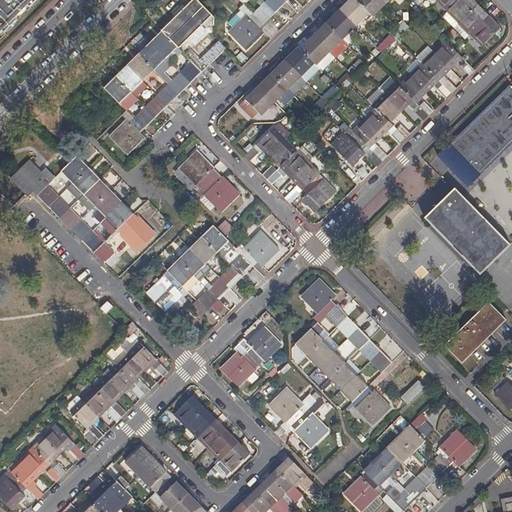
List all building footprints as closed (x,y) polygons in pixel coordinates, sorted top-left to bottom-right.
[(0,0),(0,35),(35,0),(0,0)] [(283,0),(267,0),(264,3),(275,14),(287,3),(283,0)] [(350,0),(339,11),(355,27),(368,14),(356,2),(354,0),(350,0)] [(357,0),(356,2),(368,14),(372,18),(386,4),(381,0),(357,0)] [(437,0),(436,1),(448,13),(460,0),(437,0)] [(460,0),(448,13),(458,24),(477,6),(471,0),(460,0)] [(190,9),(196,14),(203,8),(197,1),(190,9)] [(253,14),(264,25),(275,14),(264,3),(253,14)] [(259,30),(264,25),(253,14),(244,5),(239,9),(241,11),(246,16),(233,29),(228,33),(246,51),(263,35),(259,30)] [(470,35),(488,17),(477,6),(458,24),(470,35)] [(201,71),(207,65),(202,59),(200,61),(190,50),(189,51),(183,44),(200,28),(183,10),(161,31),(162,32),(177,48),(191,62),(201,71)] [(246,16),(241,11),(228,23),(233,29),(246,16)] [(339,11),(326,24),(342,40),(355,27),(339,11)] [(499,29),(488,17),(470,35),(481,47),(499,29)] [(326,24),(313,37),(329,53),(342,40),(326,24)] [(162,32),(151,44),(166,59),(177,48),(162,32)] [(300,50),(314,64),(316,66),(329,53),(313,37),(300,50)] [(450,69),(461,58),(454,51),(445,41),(433,52),(450,69)] [(151,44),(139,55),(154,70),(166,59),(151,44)] [(298,48),(285,62),(300,78),(314,64),(300,50),(298,48)] [(443,75),(450,69),(433,52),(422,63),(452,93),(456,89),(443,75)] [(139,55),(128,66),(143,81),(154,70),(139,55)] [(469,76),(474,71),(465,61),(460,67),(469,76)] [(202,73),(201,71),(191,62),(180,73),(190,84),(202,73)] [(272,74),(287,90),(300,78),(285,62),(272,74)] [(422,63),(410,75),(427,91),(433,86),(446,99),(452,93),(422,63)] [(128,66),(116,78),(131,93),(143,81),(128,66)] [(180,73),(168,85),(178,95),(190,84),(180,73)] [(259,87),(274,103),(287,90),(272,74),(259,87)] [(346,74),(339,84),(348,90),(355,80),(346,74)] [(410,75),(399,86),(415,103),(427,91),(410,75)] [(116,78),(105,89),(120,104),(131,93),(116,78)] [(396,83),(384,95),(404,114),(410,108),(423,121),(428,116),(419,107),(415,103),(399,86),(396,83)] [(168,85),(157,96),(167,106),(178,95),(168,85)] [(323,97),(330,104),(343,92),(336,85),(323,97)] [(479,175),(511,142),(511,88),(509,86),(449,144),(479,175)] [(261,116),(274,103),(259,87),(245,100),(261,116)] [(384,95),(372,106),(376,109),(392,126),(404,114),(384,95)] [(145,107),(156,118),(167,106),(157,96),(145,107)] [(322,111),(329,104),(322,98),(315,106),(322,111)] [(419,107),(428,116),(433,112),(424,102),(419,107)] [(133,118),(144,129),(156,118),(145,107),(133,118)] [(376,109),(364,120),(381,137),(387,131),(390,135),(396,129),(392,126),(376,109)] [(140,133),(144,129),(133,118),(129,114),(124,118),(127,120),(110,137),(127,155),(144,138),(140,133)] [(364,120),(353,132),(369,148),(373,152),(378,147),(374,144),(381,137),(364,120)] [(401,125),(396,129),(405,139),(410,134),(401,125)] [(262,150),(269,157),(285,140),(274,128),(257,145),(254,147),(244,157),(249,163),(259,153),(262,150)] [(396,129),(390,135),(400,144),(405,139),(396,129)] [(364,154),(376,167),(383,161),(373,152),(369,148),(353,132),(348,137),(344,134),(332,146),(351,167),(364,154)] [(280,169),(297,152),(285,140),(269,157),(280,169)] [(373,152),(383,161),(387,157),(378,147),(373,152)] [(285,173),(291,180),(309,162),(298,151),(297,152),(280,169),(277,171),(267,181),(272,186),(285,173)] [(37,196),(48,186),(53,181),(48,176),(46,179),(33,166),(42,157),(38,152),(11,179),(26,195),(27,194),(29,196),(33,192),(37,196)] [(201,190),(218,174),(197,152),(179,169),(196,186),(196,185),(201,190)] [(120,197),(130,188),(100,157),(91,166),(120,197)] [(73,184),(87,170),(76,158),(71,163),(62,172),(73,184)] [(285,199),(290,204),(303,191),(315,180),(320,174),(309,162),(291,180),(298,186),(285,199)] [(262,176),(267,181),(277,171),(272,165),(262,176)] [(84,195),(99,181),(87,170),(73,184),(84,195)] [(239,195),(218,174),(201,190),(197,194),(201,199),(205,196),(215,206),(221,212),(239,195)] [(315,180),(303,191),(308,197),(304,201),(317,213),(337,193),(325,181),(320,185),(315,180)] [(110,193),(99,181),(84,195),(96,207),(110,193)] [(49,208),(59,197),(48,186),(37,196),(49,208)] [(480,275),(510,245),(455,188),(424,218),(480,275)] [(121,204),(110,193),(96,207),(107,218),(121,204)] [(96,207),(84,195),(79,200),(91,212),(96,207)] [(210,211),(215,206),(205,196),(201,199),(200,201),(210,211)] [(60,220),(71,209),(59,197),(49,208),(60,220)] [(132,216),(121,204),(107,218),(118,229),(122,226),(132,216)] [(82,221),(71,209),(60,220),(71,231),(82,221)] [(137,220),(132,216),(122,226),(127,231),(121,236),(137,252),(155,235),(139,219),(137,220)] [(93,232),(82,221),(71,231),(83,243),(93,232)] [(224,237),(233,228),(226,221),(217,230),(224,237)] [(217,230),(214,226),(202,238),(217,253),(229,242),(224,237),(217,230)] [(104,243),(93,232),(83,243),(93,254),(104,243)] [(243,256),(253,266),(257,262),(261,267),(278,250),(261,232),(244,249),(242,246),(237,250),(243,256)] [(217,253),(202,238),(191,249),(206,264),(217,253)] [(105,242),(104,243),(93,254),(104,264),(116,253),(105,242)] [(234,247),(229,242),(217,253),(222,258),(234,247)] [(206,264),(191,249),(179,260),(194,276),(206,264)] [(387,297),(401,283),(368,250),(354,264),(387,297)] [(241,278),(253,266),(243,256),(231,267),(241,278)] [(182,287),(194,276),(179,260),(167,272),(182,287)] [(211,270),(206,264),(194,276),(199,281),(200,282),(211,270)] [(230,289),(241,278),(231,267),(219,278),(230,289)] [(178,291),(182,287),(167,272),(163,276),(164,277),(147,294),(165,312),(182,295),(178,291)] [(199,281),(194,276),(182,287),(186,291),(187,292),(199,281)] [(218,300),(230,289),(219,278),(208,290),(218,300)] [(325,316),(336,306),(330,300),(335,296),(319,280),(301,298),(317,313),(313,317),(318,323),(325,316)] [(207,312),(218,300),(208,290),(196,301),(207,312)] [(427,337),(441,324),(408,291),(394,304),(427,337)] [(201,317),(207,312),(196,301),(190,307),(201,317)] [(107,302),(100,309),(106,315),(113,308),(107,302)] [(461,363),(506,320),(488,302),(444,346),(461,363)] [(347,317),(336,306),(325,316),(336,328),(347,317)] [(358,329),(347,317),(336,328),(348,339),(358,329)] [(244,339),(239,344),(258,365),(263,360),(265,361),(281,345),(264,327),(247,343),(244,339)] [(370,340),(358,329),(348,339),(359,351),(370,340)] [(311,330),(308,333),(296,345),(307,357),(322,341),(311,330)] [(381,352),(370,340),(359,351),(370,362),(381,352)] [(322,341),(307,357),(318,368),(334,353),(322,341)] [(140,344),(128,355),(145,372),(156,360),(140,344)] [(258,365),(239,344),(234,349),(238,353),(221,369),(238,387),(255,370),(254,369),(258,365)] [(392,363),(381,352),(370,362),(381,373),(392,363)] [(345,364),(334,353),(318,368),(330,380),(345,364)] [(145,372),(128,355),(117,366),(133,383),(145,372)] [(163,378),(168,372),(158,362),(153,368),(163,378)] [(356,376),(345,364),(330,380),(341,391),(356,376)] [(133,383),(117,366),(105,377),(122,395),(128,388),(133,383)] [(367,387),(356,376),(341,391),(352,402),(367,387)] [(122,395),(105,377),(93,389),(110,406),(122,395)] [(135,385),(145,395),(150,390),(140,380),(135,385)] [(325,392),(333,384),(329,380),(321,387),(325,392)] [(406,404),(423,386),(417,380),(400,397),(406,404)] [(511,385),(508,382),(495,395),(511,411),(511,385)] [(130,390),(140,400),(145,395),(135,385),(130,390)] [(372,392),(367,387),(352,402),(357,407),(355,409),(372,425),(390,408),(374,391),(372,392)] [(279,429),(284,434),(291,426),(310,408),(305,403),(303,405),(287,388),(269,406),(285,423),(279,429)] [(110,406),(93,389),(82,400),(99,417),(105,411),(110,406)] [(82,400),(78,396),(66,408),(86,429),(99,417),(82,400)] [(174,415),(186,427),(204,409),(193,397),(174,415)] [(112,408),(122,418),(127,413),(117,403),(112,408)] [(112,408),(110,406),(105,411),(117,423),(122,418),(112,408)] [(314,412),(310,408),(291,426),(296,431),(294,432),(310,449),(329,431),(312,414),(314,412)] [(186,427),(197,438),(215,420),(204,409),(186,427)] [(197,438),(208,450),(227,432),(215,420),(197,438)] [(424,420),(414,431),(423,440),(434,430),(424,420)] [(55,425),(44,436),(61,453),(65,449),(68,453),(70,450),(79,460),(84,455),(55,425)] [(96,439),(98,441),(103,436),(94,426),(89,431),(90,432),(96,439)] [(409,426),(398,437),(413,453),(424,441),(423,440),(414,431),(409,426)] [(92,444),(96,439),(90,432),(85,437),(92,444)] [(208,450),(220,462),(238,444),(227,432),(208,450)] [(436,453),(438,455),(449,467),(454,462),(458,466),(475,450),(457,432),(436,453)] [(61,453),(44,436),(32,448),(49,465),(52,468),(61,477),(66,472),(54,460),(61,453)] [(387,449),(401,464),(413,453),(398,437),(387,449)] [(238,444),(220,462),(230,473),(249,455),(238,444)] [(155,461),(141,447),(125,463),(139,476),(155,461)] [(49,465),(32,448),(21,459),(37,476),(49,465)] [(387,449),(375,460),(390,475),(401,464),(387,449)] [(438,455),(427,467),(438,478),(449,467),(438,455)] [(278,469),(295,487),(307,476),(289,458),(278,469)] [(26,487),(38,500),(43,495),(34,485),(36,483),(33,480),(37,476),(21,459),(9,470),(26,487)] [(366,474),(378,486),(390,475),(375,460),(364,471),(365,473),(366,474)] [(139,476),(155,493),(167,481),(162,477),(166,472),(155,461),(139,476)] [(427,467),(415,478),(426,489),(438,478),(427,467)] [(47,472),(56,482),(61,477),(52,468),(47,472)] [(291,507),(303,495),(295,487),(278,469),(266,481),(283,499),(291,507)] [(21,492),(26,487),(9,470),(0,479),(0,496),(12,508),(24,496),(21,492)] [(360,477),(353,484),(344,493),(362,511),(383,491),(378,486),(366,474),(362,479),(360,477)] [(120,508),(132,497),(125,490),(116,481),(111,477),(105,483),(98,476),(93,481),(120,508)] [(116,481),(125,490),(130,486),(121,476),(116,481)] [(415,478),(404,489),(414,500),(426,489),(415,478)] [(89,499),(101,511),(116,511),(120,508),(93,481),(88,486),(95,493),(89,499)] [(155,493),(171,510),(188,494),(176,482),(172,486),(167,481),(155,493)] [(272,510),(283,499),(266,481),(254,492),(272,510)] [(392,501),(403,511),(414,500),(404,489),(392,501)] [(250,511),(269,511),(272,510),(254,492),(243,504),(250,511)] [(188,494),(171,510),(173,511),(195,511),(200,507),(188,494)] [(77,510),(78,511),(101,511),(89,499),(77,510)]
